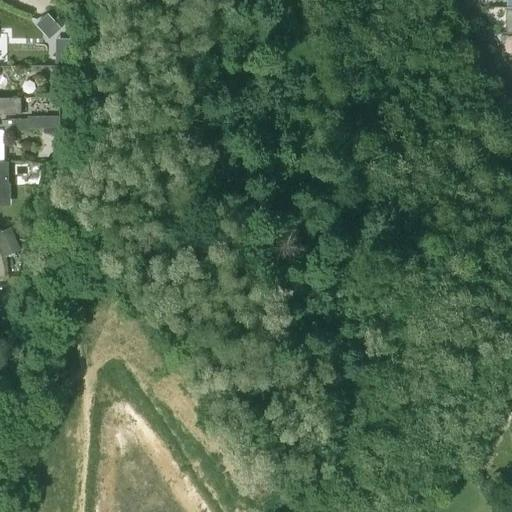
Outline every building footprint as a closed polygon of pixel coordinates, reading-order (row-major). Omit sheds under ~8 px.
[(73,52),(59,52),(59,64),(73,64),(73,52)] [(496,57),(490,60),(487,61),(492,72),(500,69),(501,68),(496,57)] [(54,74),(53,94),(66,94),(66,74),(54,74)] [(0,113),(21,113),(21,99),(0,98),(0,113)] [(28,128),(44,128),(44,120),(28,120),(11,120),(11,121),(2,121),(2,125),(2,130),(5,130),(28,130),(28,128)] [(0,182),(9,183),(9,161),(5,161),(5,163),(0,162),(0,182)] [(11,227),(0,232),(0,247),(4,258),(21,251),(11,227)]
